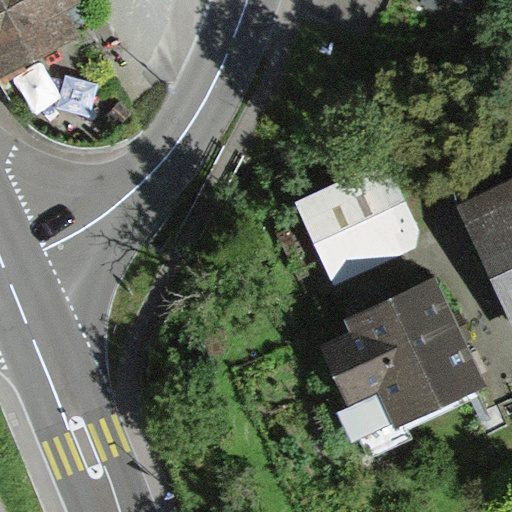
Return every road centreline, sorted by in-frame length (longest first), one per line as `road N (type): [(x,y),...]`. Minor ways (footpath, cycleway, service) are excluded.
road 1 (tertiary): [(15,281),(159,167),(200,112),(248,0)]
road 2 (tertiary): [(113,511),(15,281)]
